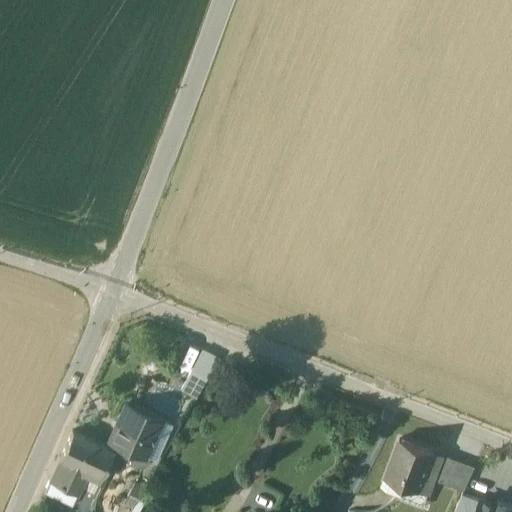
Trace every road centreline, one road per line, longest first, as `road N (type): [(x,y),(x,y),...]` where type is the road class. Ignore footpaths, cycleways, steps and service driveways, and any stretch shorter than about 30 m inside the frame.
road 1 (residential): [(511,456),(113,291)]
road 2 (unclassified): [(226,0),(113,291)]
road 3 (unclassified): [(113,291),(18,511)]
